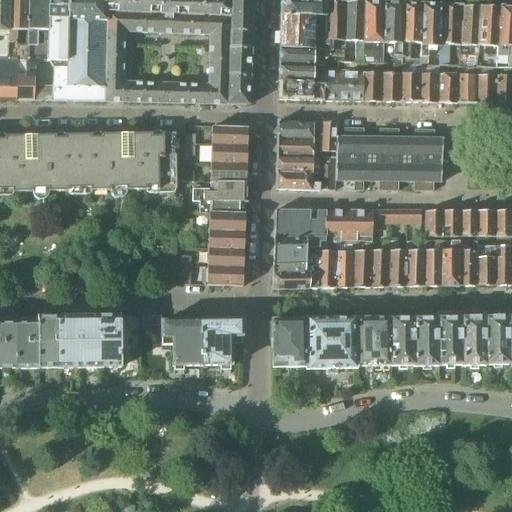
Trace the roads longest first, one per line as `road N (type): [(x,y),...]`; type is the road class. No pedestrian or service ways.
road 1 (residential): [(0,117),(262,114)]
road 2 (residential): [(511,414),(413,404),(310,425),(253,418)]
road 3 (residential): [(0,301),(258,299)]
road 4 (residential): [(253,418),(156,400),(0,405)]
road 5 (residential): [(258,299),(511,296)]
road 6 (residential): [(261,201),(511,200)]
road 7 (residential): [(262,114),(511,117)]
